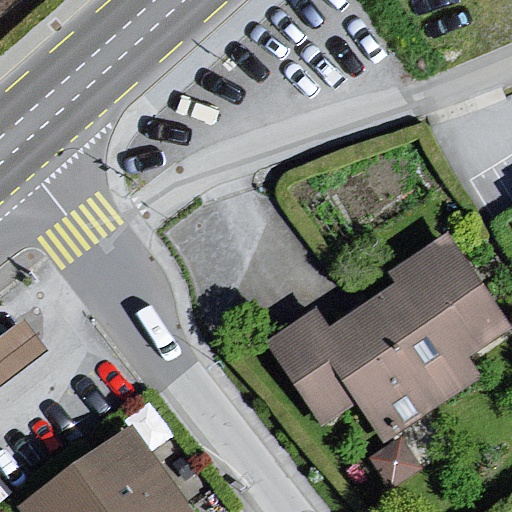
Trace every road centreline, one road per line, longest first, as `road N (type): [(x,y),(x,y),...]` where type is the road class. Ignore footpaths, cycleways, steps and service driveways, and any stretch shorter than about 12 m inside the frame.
road 1 (residential): [(511,69),(304,134),(191,181),(95,249)]
road 2 (residential): [(288,511),(95,249)]
road 3 (primary): [(166,0),(8,142)]
road 4 (residential): [(95,249),(8,142)]
